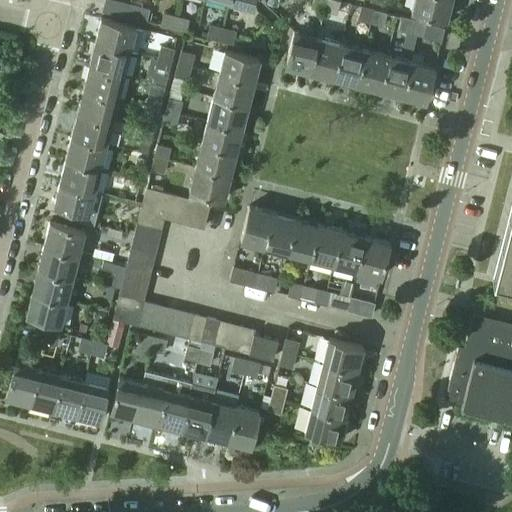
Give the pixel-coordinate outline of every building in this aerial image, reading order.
[(104,0),(102,10),(133,18),(136,6),(113,0),(104,0)] [(312,0),(311,7),(323,10),(325,0),(312,0)] [(325,0),(323,10),(336,13),(339,0),(337,0),(325,0)] [(412,0),(410,10),(445,19),(449,0),(412,0)] [(133,18),(145,21),(148,9),(136,6),(133,18)] [(358,18),(370,22),(373,9),(361,6),(358,18)] [(370,22),(382,25),(385,12),(373,9),(370,22)] [(160,25),(172,28),(175,16),(163,12),(160,25)] [(172,28),(185,31),(188,19),(175,16),(172,28)] [(397,28),(409,32),(412,19),(400,16),(397,28)] [(94,42),(129,50),(136,52),(142,29),(100,18),(94,42)] [(409,32),(440,39),(443,27),(412,19),(409,32)] [(207,37),(219,40),(222,27),(210,24),(207,37)] [(219,40),(231,43),(234,30),(222,27),(219,40)] [(284,65),(308,71),(316,36),(293,30),(284,65)] [(308,71),(331,77),(340,42),(316,36),(308,71)] [(88,65),(123,74),(129,50),(94,42),(88,65)] [(331,77),(354,83),(363,48),(340,42),(331,77)] [(157,58),(170,61),(173,49),(160,45),(157,58)] [(354,83),(377,89),(386,54),(363,48),(354,83)] [(224,49),(218,73),(252,82),(259,58),(224,49)] [(177,63),(190,66),(193,54),(181,51),(177,63)] [(401,94),(424,101),(433,66),(420,62),(422,53),(412,51),(410,60),(409,60),(401,94)] [(377,89),(401,94),(409,60),(386,54),(377,89)] [(154,70),(167,73),(170,61),(157,58),(154,70)] [(174,75),(187,78),(190,66),(177,63),(174,75)] [(82,88),(117,97),(123,74),(88,65),(82,88)] [(218,73),(212,96),(247,105),(252,82),(218,73)] [(77,111),(111,120),(117,97),(82,88),(77,111)] [(145,105),(158,108),(161,95),(149,92),(145,105)] [(212,96),(206,120),(241,129),(247,105),(212,96)] [(165,110),(178,113),(181,101),(169,97),(165,110)] [(142,117),(155,120),(158,108),(145,105),(142,117)] [(162,122),(175,125),(178,113),(165,110),(162,122)] [(71,135),(105,144),(111,120),(77,111),(71,135)] [(206,120),(200,143),(235,152),(241,129),(206,120)] [(65,158),(99,167),(105,144),(71,135),(65,158)] [(200,143),(194,166),(229,175),(235,152),(200,143)] [(154,156),(166,159),(169,147),(157,144),(154,156)] [(150,168),(163,172),(166,159),(154,156),(150,168)] [(59,181),(93,190),(99,167),(65,158),(59,181)] [(188,198),(196,200),(208,203),(210,196),(223,199),(229,175),(194,166),(188,190),(190,191),(188,198)] [(68,217),(93,223),(101,192),(93,190),(59,181),(53,205),(70,209),(68,217)] [(140,211),(163,217),(166,217),(172,194),(146,187),(140,211)] [(172,194),(166,217),(178,220),(184,197),(172,194)] [(184,197),(178,220),(190,223),(196,200),(188,198),(184,197)] [(511,199),(492,277),(511,282),(511,199)] [(196,200),(190,223),(202,227),(208,203),(196,200)] [(239,240),(263,246),(272,211),(248,205),(239,240)] [(137,223),(160,229),(163,217),(140,211),(137,223)] [(263,246),(286,252),(295,217),(272,211),(263,246)] [(286,252),(309,258),(318,223),(295,217),(286,252)] [(43,244),(78,253),(84,229),(49,220),(43,244)] [(134,235),(157,241),(160,229),(137,223),(134,235)] [(309,258),(333,264),(342,229),(318,223),(309,258)] [(333,264),(356,270),(365,235),(342,229),(333,264)] [(131,246),(154,252),(157,241),(134,235),(131,246)] [(356,270),(380,276),(389,241),(365,235),(356,270)] [(37,267),(72,276),(78,253),(43,244),(37,267)] [(128,258),(151,264),(154,252),(131,246),(128,258)] [(125,270),(148,276),(151,264),(128,258),(125,270)] [(31,291),(66,299),(72,276),(37,267),(31,291)] [(229,279),(260,287),(263,275),(232,267),(229,279)] [(122,281),(145,287),(148,276),(125,270),(122,281)] [(260,287),(272,290),(275,278),(263,275),(260,287)] [(119,293),(142,299),(145,287),(122,281),(119,293)] [(287,294),(300,297),(303,285),(290,281),(287,294)] [(300,297),(312,300),(315,288),(303,285),(300,297)] [(25,314),(60,323),(66,299),(31,291),(25,314)] [(327,304),(338,307),(342,294),(330,291),(327,304)] [(124,320),(139,324),(145,301),(142,300),(142,299),(119,293),(106,343),(117,346),(124,320)] [(338,307),(370,315),(373,302),(342,294),(338,307)] [(139,324),(151,327),(157,304),(145,301),(139,324)] [(151,327),(163,330),(169,307),(157,304),(151,327)] [(163,330),(175,333),(181,310),(169,307),(163,330)] [(175,333),(187,336),(193,313),(181,310),(175,333)] [(187,336),(199,339),(205,316),(193,313),(187,336)] [(199,339),(211,343),(217,319),(205,316),(199,339)] [(460,406),(511,418),(511,325),(471,316),(461,354),(455,352),(444,396),(462,401),(460,406)] [(211,343),(224,346),(229,322),(217,319),(211,343)] [(224,346),(236,349),(242,325),(229,322),(224,346)] [(31,338),(44,341),(47,328),(35,325),(31,338)] [(236,349),(248,352),(253,333),(254,329),(242,325),(236,349)] [(44,341),(56,344),(59,331),(47,328),(44,341)] [(138,345),(150,348),(153,336),(141,333),(138,345)] [(248,352),(272,358),(277,339),(253,333),(248,352)] [(150,348),(162,352),(165,339),(153,336),(150,348)] [(90,352),(93,340),(81,337),(78,349),(90,352)] [(321,361),(356,369),(362,346),(327,337),(321,361)] [(282,351),(294,354),(297,341),(285,338),(282,351)] [(102,355),(106,343),(93,340),(90,352),(102,355)] [(184,357),(196,360),(199,348),(187,345),(184,357)] [(196,360),(209,363),(212,351),(199,348),(196,360)] [(279,363),(291,366),(294,354),(282,351),(279,363)] [(231,369),(243,372),(246,360),(234,357),(231,369)] [(243,372),(255,375),(258,363),(246,360),(243,372)] [(5,396),(28,402),(37,367),(13,361),(5,396)] [(315,384),(350,393),(356,369),(321,361),(315,384)] [(28,402),(51,408),(60,373),(37,367),(28,402)] [(142,381),(133,416),(156,422),(168,376),(145,370),(142,381)] [(51,408),(75,414),(83,379),(60,373),(51,408)] [(118,375),(109,410),(133,416),(142,381),(118,375)] [(165,387),(156,422),(179,428),(191,382),(168,376),(165,387)] [(75,414),(99,420),(107,385),(83,379),(75,414)] [(191,382),(179,428),(203,434),(211,399),(214,388),(191,382)] [(309,407),(344,416),(350,393),(315,384),(309,407)] [(270,397),(283,400),(286,388),(273,385),(270,397)] [(267,409),(279,413),(283,400),(270,397),(267,409)] [(211,399),(203,434),(226,440),(235,405),(211,399)] [(235,405),(226,440),(250,446),(258,411),(235,405)] [(303,431),(338,440),(344,416),(309,407),(303,431)]
